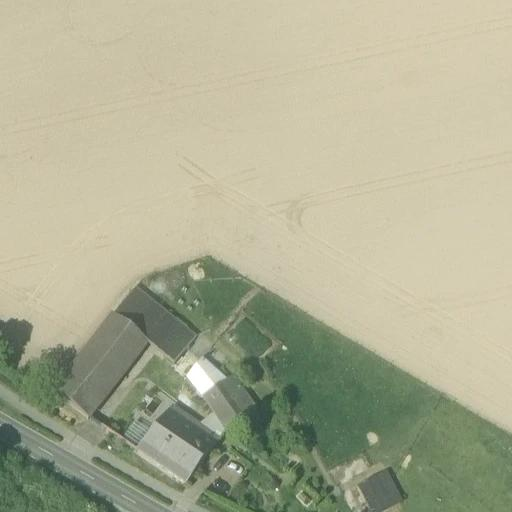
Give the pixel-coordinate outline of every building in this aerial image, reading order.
[(135,290),(126,300),(187,349),(195,339),(135,290)] [(126,300),(113,317),(147,344),(146,345),(174,367),(186,352),(187,352),(188,352),(189,351),(187,349),(126,300)] [(87,419),(146,345),(147,344),(113,317),(53,392),(87,419)] [(203,397),(225,383),(200,360),(199,362),(199,363),(187,378),(203,397)] [(215,415),(227,432),(246,419),(233,396),(240,392),(240,391),(232,379),(225,383),(203,397),(215,415)] [(233,396),(246,419),(255,413),(240,392),(233,396)] [(185,486),(217,443),(211,439),(196,428),(194,426),(171,409),(137,454),(152,464),(185,486)] [(215,433),(222,438),(227,432),(215,415),(196,428),(211,439),(215,433)] [(215,433),(211,439),(217,443),(222,438),(215,433)] [(386,475),(375,480),(390,509),(401,503),(386,475)] [(360,489),(372,511),(384,511),(390,509),(375,480),(360,489)]
